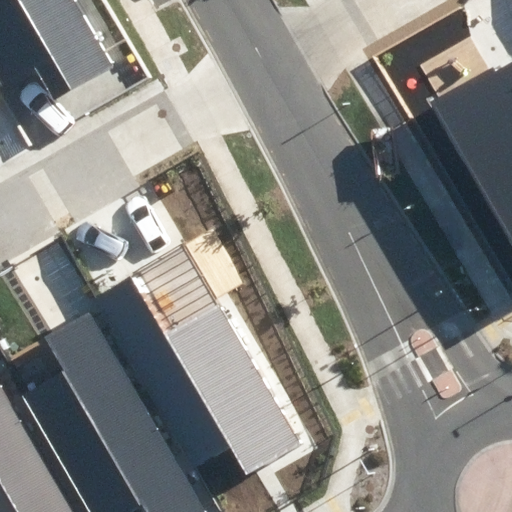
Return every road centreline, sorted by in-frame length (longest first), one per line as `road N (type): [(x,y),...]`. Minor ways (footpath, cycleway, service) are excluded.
road 1 (residential): [(422,446),(416,411),(339,227),(321,157)]
road 2 (residential): [(0,216),(267,65)]
road 3 (residential): [(321,157),(388,207),(493,369),(511,380)]
road 4 (residential): [(267,65),(379,0)]
